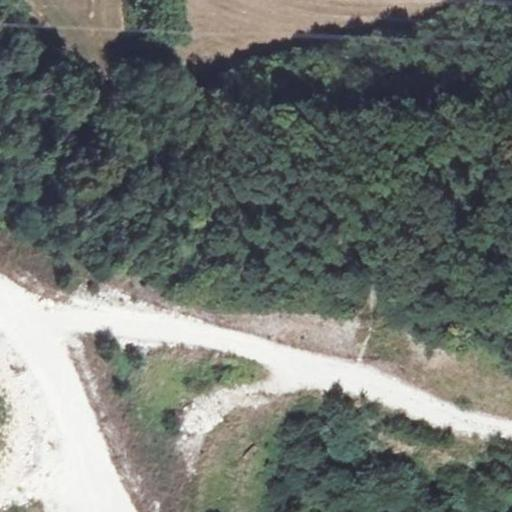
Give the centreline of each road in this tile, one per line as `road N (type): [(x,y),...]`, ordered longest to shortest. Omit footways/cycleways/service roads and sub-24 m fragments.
road 1 (track): [(117,511),(50,360),(0,306)]
road 2 (track): [(511,433),(286,366)]
road 3 (track): [(102,511),(57,461),(0,420)]
